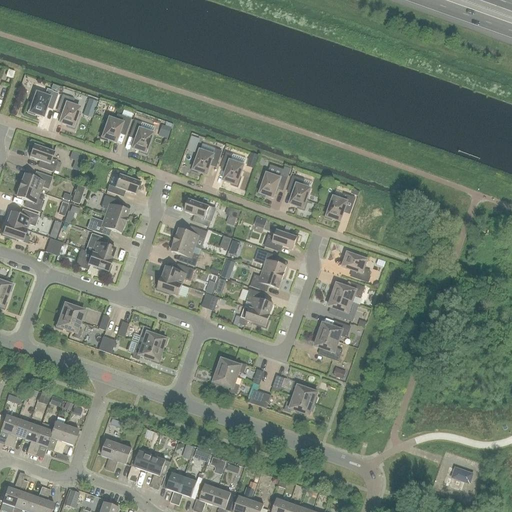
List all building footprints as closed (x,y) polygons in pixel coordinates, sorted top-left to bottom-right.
[(8,71),(6,78),(12,80),(15,73),(8,71)] [(53,107),(58,95),(47,91),(46,95),(43,94),(43,96),(36,94),(32,105),(31,104),(27,114),(34,117),(35,115),(43,118),(48,105),(53,107)] [(63,96),(58,109),(64,111),(59,124),(67,127),(67,128),(74,131),(77,121),(76,120),(80,109),(74,107),(73,100),(69,98),(63,96)] [(86,106),(83,116),(92,118),(95,109),(97,103),(96,103),(88,100),(86,106)] [(100,140),(107,142),(107,141),(116,144),(120,131),(126,133),(130,120),(117,116),(115,122),(109,119),(105,130),(103,130),(100,140)] [(141,124),(135,122),(131,134),(136,136),(132,149),(140,152),(139,154),(146,156),(150,146),(148,146),(152,135),(139,130),(141,124)] [(165,127),(161,137),(167,139),(171,129),(165,127)] [(202,140),(191,137),(189,143),(194,145),(195,144),(200,146),(202,140)] [(54,173),(58,162),(52,160),(54,154),(41,149),(42,148),(33,145),(30,153),(31,153),(30,158),(43,163),(41,169),(54,173)] [(207,176),(211,163),(217,165),(222,152),(216,150),(213,156),(200,152),(196,163),(195,162),(191,172),(198,174),(199,173),(207,176)] [(238,188),(241,178),(240,178),(244,167),(230,162),(232,156),(226,154),(222,166),(228,168),(223,182),(231,184),(231,186),(238,188)] [(257,160),(250,157),(247,167),(254,170),(257,160)] [(75,162),(73,168),(79,170),(82,164),(75,162)] [(270,167),(267,175),(280,180),(282,173),(288,176),(290,170),(284,168),(283,171),(270,167)] [(258,195),(265,198),(266,196),(274,199),(278,186),(284,188),(288,176),(282,173),(280,180),(267,175),(263,186),(261,185),(258,195)] [(48,190),(52,179),(39,174),(37,180),(24,176),(22,183),(21,182),(20,187),(40,194),(42,188),(48,190)] [(113,174),(109,186),(115,188),(119,177),(113,174)] [(109,186),(107,192),(120,196),(122,191),(135,195),(137,190),(138,191),(141,183),(132,180),(132,181),(119,177),(115,188),(109,186)] [(304,212),(308,202),(306,201),(310,190),(301,187),(304,181),(293,177),(289,190),(294,192),(290,205),(298,208),(297,209),(304,212)] [(77,186),(75,192),(83,195),(85,189),(77,186)] [(38,200),(40,194),(20,187),(18,191),(19,191),(16,198),(29,203),(27,209),(40,213),(44,202),(38,200)] [(64,194),(62,200),(69,203),(71,197),(64,194)] [(351,212),(355,199),(344,195),(342,201),(333,198),(330,209),(328,209),(325,219),(332,221),(332,220),(340,223),(345,209),(351,212)] [(107,210),(105,217),(125,224),(127,219),(126,219),(129,212),(116,208),(118,202),(105,197),(101,208),(107,210)] [(186,208),(185,213),(198,218),(196,223),(209,228),(213,217),(215,210),(209,208),(196,204),(197,202),(188,199),(185,207),(186,208)] [(238,220),(241,212),(229,207),(226,215),(238,220)] [(35,227),(39,216),(26,212),(24,218),(11,213),(7,224),(6,224),(27,232),(27,231),(29,225),(35,227)] [(68,212),(64,223),(70,225),(74,214),(68,212)] [(125,224),(105,217),(103,223),(97,221),(93,232),(105,236),(108,230),(121,235),(123,228),(124,228),(125,224)] [(257,218),(254,227),(262,229),(265,220),(257,218)] [(25,237),(27,232),(6,224),(5,229),(4,229),(1,237),(12,240),(12,239),(27,245),(30,239),(25,237)] [(175,241),(195,248),(199,237),(205,239),(207,233),(195,229),(192,235),(179,230),(177,237),(176,237),(175,241)] [(265,247),(277,252),(279,246),(293,251),(295,246),(296,246),(299,238),(290,235),(289,236),(277,232),(274,239),(268,236),(265,247)] [(91,254),(112,262),(112,261),(111,261),(115,250),(102,245),(104,239),(92,235),(86,252),(91,254)] [(52,255),(56,242),(50,240),(46,253),(52,255)] [(193,254),(195,248),(175,241),(173,245),(174,246),(171,253),(185,257),(183,263),(195,268),(199,257),(193,254)] [(56,242),(52,255),(58,257),(62,244),(56,242)] [(81,251),(79,258),(85,260),(89,261),(91,254),(86,252),(81,251)] [(275,257),(263,253),(258,251),(254,262),(265,266),(263,272),(283,279),(285,275),(284,275),(286,268),(273,263),(275,257)] [(346,260),(343,268),(356,273),(354,279),(368,284),(370,277),(369,277),(370,272),(364,270),(367,261),(356,257),(357,256),(347,252),(344,260),(346,260)] [(110,266),(112,262),(91,254),(89,261),(85,260),(82,269),(88,271),(89,266),(98,270),(98,271),(109,275),(112,267),(110,266)] [(227,261),(224,269),(232,272),(235,264),(227,261)] [(162,279),(182,286),(184,280),(190,282),(194,271),(181,267),(179,273),(166,268),(162,279)] [(282,283),(283,279),(263,272),(261,278),(254,276),(251,287),(263,292),(265,286),(278,290),(281,283),(282,283)] [(178,297),(182,286),(162,279),(160,284),(159,283),(156,291),(167,295),(167,294),(178,297)] [(220,280),(217,288),(223,290),(225,282),(220,280)] [(0,295),(7,298),(9,292),(11,293),(13,285),(6,283),(6,284),(0,282),(0,295)] [(331,296),(352,303),(354,297),(361,299),(364,288),(352,284),(350,290),(337,285),(335,289),(334,289),(331,296)] [(249,293),(246,301),(246,302),(252,304),(250,309),(269,316),(273,305),(260,301),(262,295),(249,291),(249,293)] [(208,310),(212,297),(206,295),(202,308),(208,310)] [(348,314),(352,303),(331,296),(329,303),(330,304),(329,308),(342,312),(340,318),(352,323),(355,317),(348,314)] [(212,297),(208,310),(214,312),(218,299),(212,297)] [(61,317),(80,323),(84,312),(70,307),(71,306),(64,303),(61,310),(63,311),(61,317)] [(245,308),(239,325),(246,327),(248,322),(256,325),(256,326),(267,330),(269,322),(268,322),(270,317),(269,316),(250,309),(245,308)] [(80,323),(61,317),(59,322),(57,322),(55,329),(62,331),(62,330),(75,334),(73,338),(79,340),(82,331),(78,330),(80,323)] [(105,332),(109,319),(103,317),(99,329),(105,332)] [(124,338),(128,326),(122,324),(118,336),(124,338)] [(317,336),(338,343),(341,337),(347,339),(351,328),(338,324),(336,329),(323,325),(321,329),(320,329),(317,336)] [(160,339),(148,334),(149,331),(143,328),(140,337),(144,339),(142,345),(161,352),(163,346),(165,347),(168,340),(160,337),(160,339)] [(336,349),(338,343),(317,336),(315,343),(317,343),(315,347),(328,352),(326,358),(339,362),(342,351),(336,349)] [(105,353),(109,340),(103,338),(99,351),(105,353)] [(109,340),(105,353),(110,355),(115,342),(109,340)] [(138,343),(132,359),(138,361),(140,357),(138,356),(142,345),(138,343)] [(159,358),(161,352),(142,345),(138,356),(140,357),(152,361),(151,363),(159,365),(161,358),(159,358)] [(239,367),(227,362),(228,361),(221,358),(218,365),(220,366),(218,372),(237,379),(239,373),(243,374),(246,366),(240,364),(239,367)] [(346,372),(336,369),(333,377),(343,380),(346,372)] [(259,386),(264,373),(258,371),(253,384),(259,386)] [(237,379),(218,372),(216,377),(214,377),(212,384),(219,387),(219,385),(231,389),(230,393),(236,395),(239,387),(235,385),(237,379)] [(280,392),(284,380),(277,377),(272,390),(280,392)] [(315,406),(317,399),(316,398),(317,394),(300,388),(301,385),(294,383),(291,391),(296,393),(294,398),(315,406)] [(253,391),(249,404),(253,405),(259,407),(263,394),(257,392),(253,391)] [(41,394),(39,401),(48,404),(50,397),(41,394)] [(263,394),(259,407),(266,410),(271,397),(263,394)] [(52,398),(50,405),(59,408),(61,401),(52,398)] [(312,413),(315,406),(294,398),(292,405),(287,403),(284,412),(290,414),(292,410),(309,417),(311,412),(312,413)] [(66,403),(64,410),(70,412),(73,405),(66,403)] [(9,448),(18,421),(7,417),(1,433),(8,436),(4,446),(9,448)] [(24,441),(29,425),(18,421),(9,448),(13,450),(17,439),(24,441)] [(57,455),(67,427),(55,423),(52,432),(49,440),(50,440),(56,442),(52,453),(57,455)] [(31,456),(41,428),(29,425),(24,441),(30,443),(27,454),(31,456)] [(73,448),(76,436),(78,431),(67,427),(57,455),(61,456),(65,445),(73,448)] [(52,432),(41,428),(31,456),(36,458),(40,447),(46,449),(50,440),(49,440),(52,432)] [(110,472),(119,445),(108,441),(102,457),(109,460),(105,470),(110,472)] [(114,473),(118,463),(127,466),(132,449),(119,445),(110,472),(114,473)] [(132,467),(127,480),(136,483),(140,470),(148,473),(153,457),(140,452),(138,451),(132,467)] [(197,452),(194,459),(200,461),(202,454),(197,452)] [(153,457),(148,473),(154,475),(150,487),(159,490),(164,478),(166,476),(171,463),(166,461),(153,457)] [(216,471),(223,474),(227,463),(215,457),(212,465),(218,467),(216,471)] [(473,477),(456,471),(453,479),(470,485),(473,477)] [(175,505),(184,478),(172,474),(167,490),(174,492),(170,503),(175,505)] [(21,475),(19,481),(15,492),(8,489),(2,505),(14,509),(24,482),(26,476),(21,475)] [(183,495),(191,498),(197,482),(184,478),(175,505),(179,506),(183,495)] [(197,482),(191,498),(195,500),(202,480),(198,478),(197,482)] [(280,481),(278,486),(285,489),(287,483),(280,481)] [(22,511),(25,511),(31,497),(24,495),(28,484),(24,482),(14,509),(22,511)] [(213,506),(218,489),(205,485),(200,501),(197,500),(193,511),(195,511),(200,511),(204,503),(213,506)] [(38,511),(46,490),(42,488),(38,500),(31,497),(25,511),(38,511)] [(218,511),(227,511),(228,511),(225,510),(231,494),(218,489),(213,506),(220,508),(218,511)] [(51,511),(54,505),(47,503),(51,491),(46,490),(38,511),(51,511)] [(248,490),(244,499),(252,501),(255,492),(250,490),(248,490)] [(75,510),(80,494),(71,491),(65,506),(75,510)] [(411,498),(397,493),(395,499),(409,504),(411,498)] [(239,497),(233,511),(248,511),(252,501),(244,499),(239,497)] [(286,511),(290,504),(277,499),(272,511),(269,511),(268,511),(286,511)] [(252,501),(248,511),(261,511),(264,505),(252,501)]
